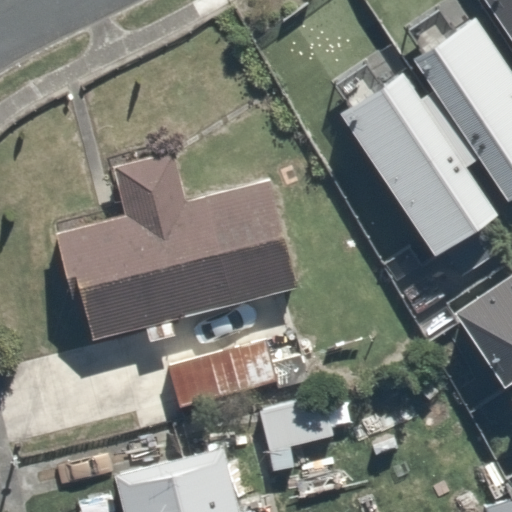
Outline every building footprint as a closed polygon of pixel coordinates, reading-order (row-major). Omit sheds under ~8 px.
[(420,47),(409,54),(506,198),(511,193),(511,72),(472,13),(467,16),(454,0),(445,0),(405,27),(420,47)] [(511,0),(484,0),(511,42),(511,0)] [(348,102),(337,109),(432,252),(496,211),(463,163),(474,156),(428,89),(418,95),(400,67),(394,70),(381,50),(333,82),(348,102)] [(192,196),(175,127),(104,145),(122,213),(55,230),(83,344),(310,287),(282,173),(192,196)] [(486,221),(444,250),(460,275),(503,246),(486,221)] [(511,269),(452,308),(501,384),(511,376),(511,269)] [(289,334),(163,369),(176,415),(302,380),(289,334)] [(260,511),(240,437),(114,471),(125,511),(260,511)]
